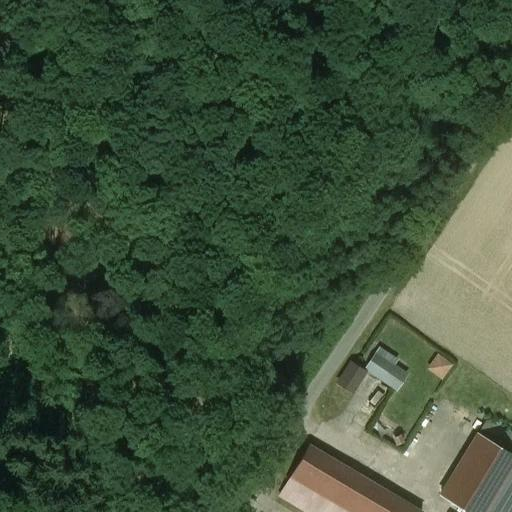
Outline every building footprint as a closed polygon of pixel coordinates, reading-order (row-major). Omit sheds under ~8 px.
[(434,351),(423,367),(440,379),(451,363),(434,351)] [(375,353),(364,370),(397,392),(409,375),(375,353)] [(511,437),(485,422),(440,495),(468,511),(484,511),(511,468),(511,437)] [(419,511),(307,446),(279,496),(305,511),(419,511)] [(511,511),(511,468),(484,511),(511,511)]
